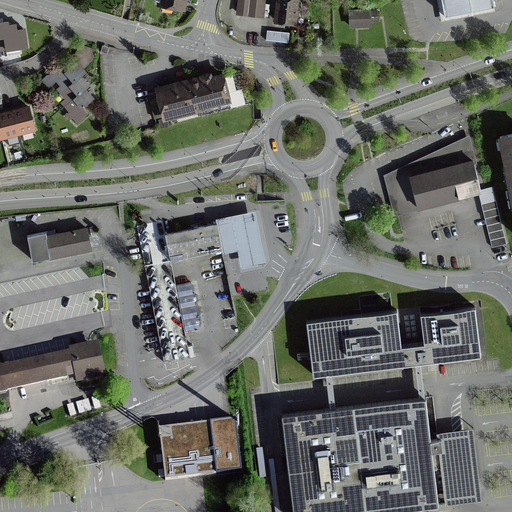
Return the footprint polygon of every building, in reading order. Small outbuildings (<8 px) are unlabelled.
[(187,0),(160,0),(160,4),(186,8),(187,0)] [(265,0),(237,0),(236,14),(251,15),(264,17),(264,16),(268,16),(270,3),(265,3),(265,0)] [(276,0),(274,21),(295,24),(296,22),(297,22),(299,0),(276,0)] [(437,0),(441,21),(500,10),(498,0),(437,0)] [(357,26),(372,26),(372,22),(371,9),(371,7),(348,8),(349,26),(357,26)] [(371,9),(372,22),(380,21),(380,18),(380,9),(371,9)] [(0,48),(27,45),(25,27),(17,28),(17,22),(9,23),(8,18),(1,19),(0,19),(0,48)] [(290,31),(267,29),(266,39),(267,39),(267,42),(288,44),(288,41),(289,41),(290,31)] [(72,55),(85,67),(95,56),(95,47),(79,43),(72,55)] [(100,51),(107,53),(109,46),(102,44),(100,51)] [(91,92),(87,87),(91,84),(87,79),(83,74),(87,70),(83,66),(77,59),(64,71),(58,65),(42,79),(49,87),(54,83),(57,87),(56,88),(65,98),(60,102),(69,111),(65,114),(69,119),(72,117),(77,122),(88,112),(84,107),(95,97),(91,92)] [(158,119),(160,128),(169,126),(167,118),(199,110),(198,108),(232,100),(224,70),(213,73),(212,69),(199,73),(199,74),(154,85),(156,91),(147,93),(154,119),(162,116),(163,118),(158,119)] [(0,138),(36,129),(33,116),(30,103),(2,110),(0,110),(0,138)] [(478,189),(482,188),(475,163),(477,162),(470,133),(427,154),(383,174),(394,214),(418,207),(478,191),(478,189)] [(511,134),(497,137),(511,207),(511,134)] [(492,247),(507,243),(493,186),(482,188),(478,189),(478,191),(492,247)] [(216,217),(217,222),(222,249),(223,252),(238,249),(241,267),(266,262),(256,209),(216,217)] [(46,230),(27,234),(32,261),(92,248),(87,225),(83,226),(81,218),(61,222),(63,230),(47,233),(46,230)] [(171,259),(222,249),(217,222),(166,232),(163,220),(137,225),(145,264),(171,259)] [(176,284),(171,259),(145,264),(164,363),(190,357),(185,330),(200,327),(191,281),(176,284)] [(313,376),(326,375),(332,374),(416,364),(421,364),(482,356),(476,307),(420,313),(424,343),(402,346),(398,310),(307,321),(313,376)] [(0,393),(75,377),(76,383),(106,377),(98,341),(94,342),(66,348),(67,351),(2,365),(2,364),(0,364),(0,393)] [(420,399),(425,398),(421,364),(416,364),(420,399)] [(332,374),(326,375),(330,410),(336,409),(332,374)] [(330,410),(282,415),(293,511),(401,511),(440,507),(435,471),(432,440),(427,398),(425,398),(420,399),(336,409),(330,410)] [(158,428),(165,480),(242,471),(236,418),(158,428)] [(473,430),(437,434),(438,439),(441,470),(446,506),(482,502),(473,430)] [(441,470),(438,439),(432,440),(435,471),(441,470)] [(259,477),(266,477),(263,447),(256,448),(259,477)] [(275,511),(280,511),(274,458),(269,458),(275,511)] [(264,479),(267,511),(273,511),(270,479),(264,479)]
